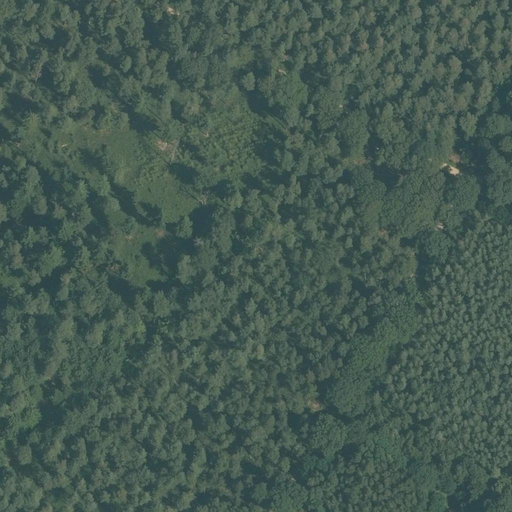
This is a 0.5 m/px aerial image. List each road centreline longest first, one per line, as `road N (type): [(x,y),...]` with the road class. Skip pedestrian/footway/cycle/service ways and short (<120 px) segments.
road 1 (track): [(471,181),(273,511)]
road 2 (track): [(143,0),(471,181)]
